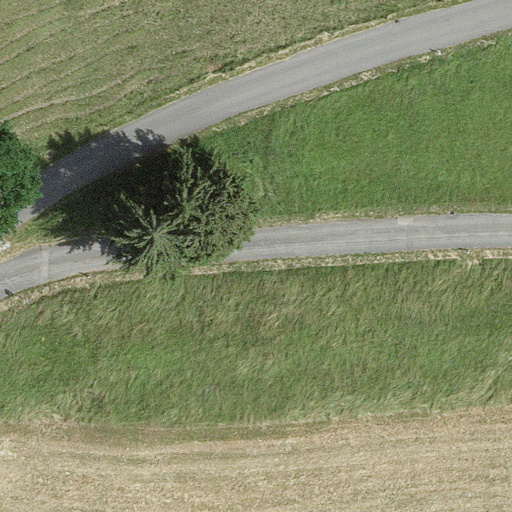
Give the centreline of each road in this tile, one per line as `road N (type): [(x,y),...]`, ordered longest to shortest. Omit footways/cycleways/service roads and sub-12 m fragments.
road 1 (residential): [(511,14),(211,106),(0,216)]
road 2 (residential): [(511,236),(251,244),(39,260),(0,273)]
